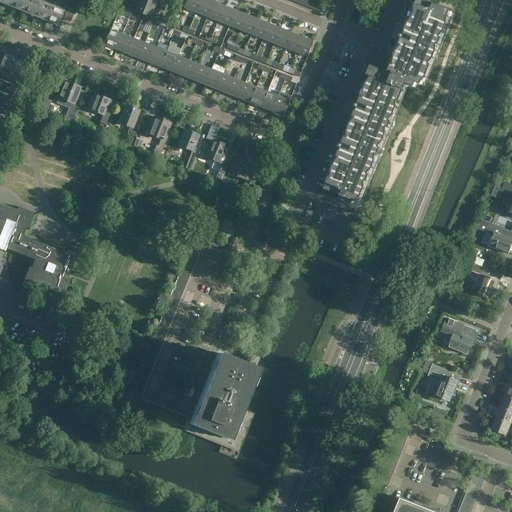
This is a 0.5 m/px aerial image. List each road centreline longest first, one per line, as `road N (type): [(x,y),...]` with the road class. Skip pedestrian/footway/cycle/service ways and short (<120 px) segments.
road 1 (residential): [(291,141),(0,30)]
road 2 (residential): [(291,141),(183,403)]
road 3 (tertiary): [(392,250),(491,0)]
road 4 (tertiary): [(369,310),(290,511)]
road 5 (residential): [(511,315),(467,424),(473,444)]
road 6 (residential): [(337,26),(291,141)]
